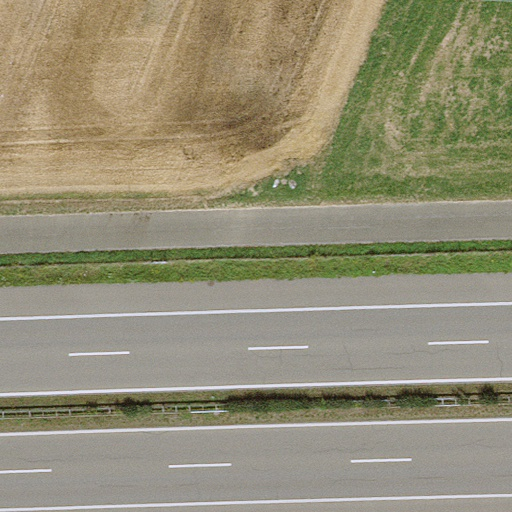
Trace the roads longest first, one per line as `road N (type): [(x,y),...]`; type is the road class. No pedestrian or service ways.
road 1 (unclassified): [(0,228),(511,212)]
road 2 (motorway): [(511,340),(0,356)]
road 3 (motorway): [(0,472),(511,457)]
